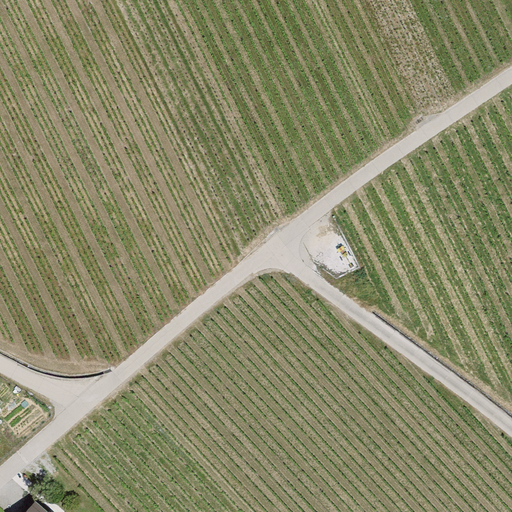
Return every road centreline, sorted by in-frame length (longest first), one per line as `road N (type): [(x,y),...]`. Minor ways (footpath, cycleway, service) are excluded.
road 1 (track): [(511,82),(279,240),(0,474)]
road 2 (track): [(511,431),(279,240)]
